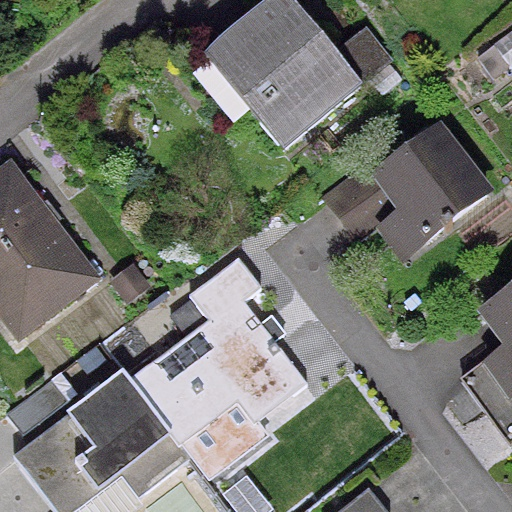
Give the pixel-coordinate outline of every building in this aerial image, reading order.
[(356,91),(279,0),(278,0),(215,53),(259,105),(246,116),(279,156),(356,91)] [(365,83),(388,64),(362,33),(339,52),(365,83)] [(434,137),(373,185),(422,247),(440,233),(443,237),(449,232),(446,228),(482,200),(434,137)] [(89,285),(6,177),(0,181),(0,320),(15,341),(89,285)] [(249,431),(301,391),(238,308),(256,294),(234,266),(187,303),(206,328),(127,389),(125,390),(174,454),(232,409),(249,431)] [(511,296),(479,322),(503,352),(458,386),(507,450),(511,445),(511,296)] [(174,454),(125,390),(127,389),(120,380),(9,465),(45,511),(79,511),(116,484),(133,506),(184,466),(174,454)] [(2,420),(19,442),(64,407),(47,385),(2,420)] [(377,511),(364,495),(343,511),(377,511)]
